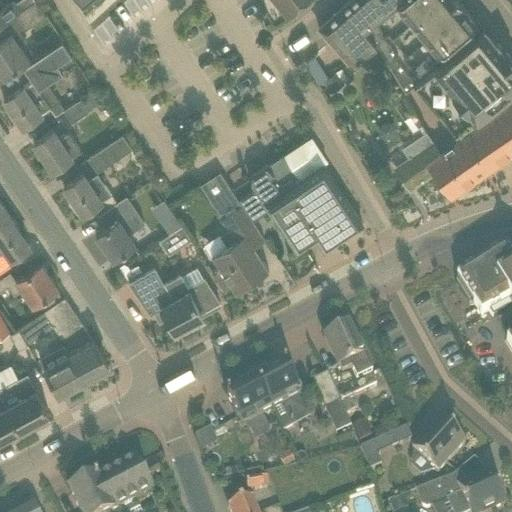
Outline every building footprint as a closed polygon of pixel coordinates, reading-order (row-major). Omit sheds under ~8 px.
[(0,0),(0,23),(14,14),(32,0),(19,0),(14,3),(12,0),(10,0),(4,4),(0,0)] [(35,0),(32,0),(14,14),(24,29),(45,14),(35,0)] [(95,0),(78,0),(87,8),(95,0)] [(305,0),(271,0),(285,16),(305,0)] [(349,63),(377,44),(365,29),(398,0),(350,0),(319,28),(349,63)] [(398,0),(365,29),(377,44),(378,43),(406,93),(432,71),(444,60),(438,53),(476,21),(475,20),(474,21),(462,7),(464,6),(458,0),(398,0)] [(511,59),(502,48),(502,49),(482,26),(481,27),(482,28),(444,60),(432,71),(478,124),(511,93),(511,59)] [(0,72),(2,75),(28,58),(19,45),(26,40),(18,29),(10,34),(10,33),(0,39),(0,72)] [(55,115),(63,109),(78,98),(74,92),(60,102),(46,82),(61,72),(59,70),(65,66),(60,59),(69,52),(62,40),(45,52),(23,67),(33,82),(24,88),(23,85),(3,99),(22,126),(50,107),(55,115)] [(319,53),(309,58),(316,72),(326,68),(319,53)] [(92,90),(79,98),(78,98),(63,109),(71,122),(100,102),(94,93),(92,90)] [(511,130),(511,102),(500,111),(511,130)] [(408,157),(394,166),(410,188),(435,171),(450,194),(511,151),(511,130),(500,111),(440,152),(426,131),(402,148),(408,157)] [(53,129),(33,142),(52,170),(81,150),(69,132),(59,139),(53,129)] [(88,158),(97,171),(131,148),(122,134),(88,158)] [(254,189),(239,199),(252,219),(269,209),(296,251),(316,238),(323,249),(362,224),(323,165),(300,181),(282,154),(250,175),(251,176),(250,182),(254,189)] [(108,208),(117,202),(98,175),(89,182),(83,173),(63,186),(82,214),(103,200),(108,208)] [(150,184),(137,193),(146,207),(160,198),(150,184)] [(128,234),(143,223),(125,196),(117,202),(108,208),(116,219),(95,233),(113,259),(134,244),(128,234)] [(221,234),(227,244),(211,255),(220,269),(213,274),(224,291),(232,286),(235,291),(268,269),(251,241),(261,234),(252,219),(239,199),(217,213),(228,229),(221,234)] [(0,226),(11,219),(0,202),(0,226)] [(169,234),(181,226),(172,214),(161,222),(169,234)] [(11,219),(0,226),(0,252),(4,250),(11,259),(29,246),(11,219)] [(182,225),(159,241),(169,254),(191,239),(182,225)] [(511,259),(504,248),(477,265),(472,263),(458,272),(457,277),(457,278),(457,279),(456,284),(470,307),(475,304),(483,318),(489,314),(511,351),(511,259)] [(57,287),(40,262),(16,278),(16,279),(2,288),(0,285),(0,303),(23,289),(32,303),(57,287)] [(201,314),(220,304),(204,279),(187,288),(180,276),(163,285),(154,269),(129,282),(150,313),(161,307),(174,331),(202,316),(201,314)] [(52,325),(73,310),(64,297),(43,312),(52,325)] [(52,325),(52,326),(61,338),(82,323),(73,310),(52,325)] [(0,335),(10,330),(0,312),(0,335)] [(29,321),(39,335),(52,326),(52,325),(43,312),(29,321)] [(27,343),(19,328),(9,333),(18,348),(27,343)] [(349,328),(324,340),(337,370),(326,375),(339,404),(377,386),(349,328)] [(108,367),(93,340),(68,354),(83,381),(108,367)] [(58,394),(83,381),(68,354),(64,346),(39,359),(58,394)] [(267,370),(253,378),(271,412),(283,433),(294,427),(291,422),(305,414),(296,398),(301,396),(285,366),(269,374),(267,370)] [(326,375),(312,382),(336,435),(350,428),(339,404),(326,375)] [(271,412),(253,378),(239,385),(241,389),(226,398),(243,428),(246,426),(255,443),(271,434),(262,417),(271,412)] [(20,429),(49,413),(36,389),(6,405),(20,429)] [(0,439),(20,429),(6,405),(0,408),(0,439)] [(412,451),(437,474),(465,444),(439,421),(412,451)] [(379,450),(400,444),(398,436),(376,442),(379,450)] [(369,471),(380,465),(370,445),(360,449),(369,471)] [(111,511),(151,491),(135,461),(97,481),(95,477),(69,491),(80,511),(111,511)] [(491,473),(462,486),(457,473),(452,477),(415,491),(422,508),(427,510),(447,501),(452,511),(489,511),(505,505),(503,499),(505,498),(499,486),(497,487),(491,473)] [(261,478),(262,478),(246,481),(248,492),(269,488),(267,477),(261,478)] [(228,508),(229,511),(280,511),(279,508),(268,511),(256,511),(252,499),(228,508)]
